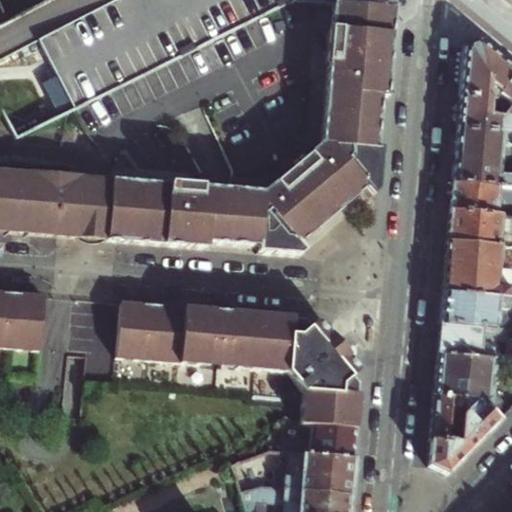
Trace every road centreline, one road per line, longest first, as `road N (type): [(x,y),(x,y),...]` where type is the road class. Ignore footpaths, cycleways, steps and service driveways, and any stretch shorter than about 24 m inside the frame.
road 1 (residential): [(399,302),(0,264)]
road 2 (residential): [(426,0),(399,302)]
road 3 (residential): [(399,302),(381,511)]
